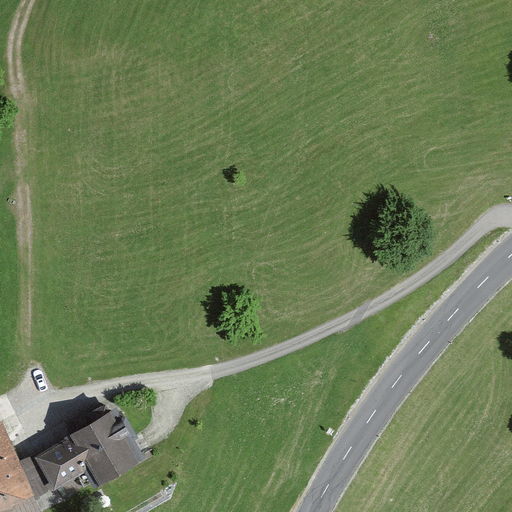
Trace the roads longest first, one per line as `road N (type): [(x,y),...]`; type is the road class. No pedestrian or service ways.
road 1 (unclassified): [(511,216),(493,219),(365,310),(164,405)]
road 2 (tertiary): [(314,511),(419,349),(511,255)]
